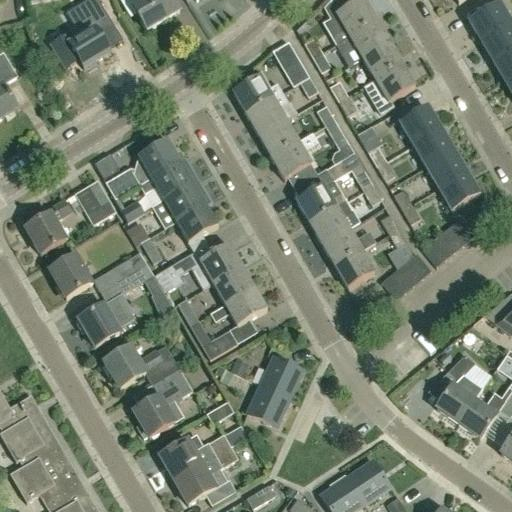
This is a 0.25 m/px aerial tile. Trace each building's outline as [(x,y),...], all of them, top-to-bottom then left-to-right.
[(95,0),(80,10),(69,16),(76,29),(73,31),(80,42),(70,48),(66,41),(50,51),(61,70),(76,61),(82,72),(108,57),(94,35),(110,25),(95,0)] [(130,19),(135,16),(146,35),(179,16),(169,0),(145,0),(143,2),(142,0),(126,0),(121,3),(130,19)] [(335,49),(375,25),(362,4),(336,20),(344,34),(330,42),(335,49)] [(481,47),(510,29),(498,8),(468,25),(481,47)] [(355,53),(361,63),(388,47),(375,25),(335,49),(341,60),(355,52),(355,53)] [(494,68),(511,57),(511,31),(510,29),(481,47),(494,68)] [(312,63),(322,57),(313,43),(304,49),(312,63)] [(374,85),(401,69),(388,47),(361,63),(374,85)] [(0,124),(17,114),(2,90),(16,81),(2,57),(0,58),(0,124)] [(322,57),(312,63),(320,78),(331,72),(322,57)] [(507,90),(511,86),(511,57),(494,68),(507,90)] [(300,68),(284,77),(292,92),(299,88),(299,89),(309,83),(300,68)] [(414,92),(401,69),(374,85),(363,91),(379,120),(393,112),(390,106),(414,92)] [(245,119),(282,98),(277,89),(270,93),(261,76),(244,86),(246,89),(232,97),(245,119)] [(309,83),(299,89),(307,103),(317,97),(309,83)] [(338,107),(347,101),(339,86),(329,92),(338,107)] [(285,126),(278,113),(287,108),(282,98),(245,119),(258,141),(285,126)] [(347,101),(338,107),(346,121),(356,116),(347,101)] [(324,132),(334,126),(325,111),(315,116),(324,132)] [(413,150),(439,134),(426,112),(399,128),(413,150)] [(297,148),(297,147),(285,126),(258,141),(271,163),(297,148)] [(334,126),(324,132),(338,155),(348,150),(334,126)] [(358,138),(368,154),(380,147),(370,130),(358,138)] [(425,172),(452,156),(439,134),(413,150),(425,172)] [(311,170),(303,157),(319,148),(313,138),(297,147),(297,148),(271,163),(284,186),(311,170)] [(136,163),(133,174),(130,173),(105,188),(115,204),(138,190),(138,191),(179,166),(166,144),(136,162),(136,163)] [(376,172),(386,166),(377,151),(367,157),(376,172)] [(438,193),(465,177),(452,156),(425,172),(438,193)] [(363,196),(373,190),(354,157),(325,175),(332,187),(351,175),(363,196)] [(185,176),(179,166),(138,191),(143,199),(154,193),(162,206),(192,188),(196,185),(190,176),(187,175),(185,176)] [(386,166),(376,172),(384,187),(394,181),(386,166)] [(465,177),(438,193),(451,216),(478,200),(465,177)] [(95,185),(73,199),(92,229),(114,215),(95,185)] [(162,206),(151,212),(157,223),(168,217),(174,227),(204,209),(205,210),(209,207),(203,198),(200,197),(198,198),(192,188),(162,206)] [(296,206),(308,228),(336,212),(346,206),(341,198),(331,204),(322,190),(296,206)] [(373,190),(363,196),(372,211),(382,205),(373,190)] [(401,216),(411,210),(402,195),(392,200),(401,216)] [(37,226),(24,233),(40,260),(65,245),(53,226),(70,216),(62,205),(35,222),(37,226)] [(136,205),(119,215),(126,227),(136,222),(143,217),(136,205)] [(336,212),(308,228),(321,249),(348,234),(341,221),(351,215),(346,206),(336,212)] [(204,209),(174,227),(187,249),(217,231),(205,210),(204,209)] [(411,210),(401,216),(409,230),(420,224),(411,210)] [(389,219),(379,225),(388,241),(398,235),(389,219)] [(135,247),(149,240),(141,225),(127,232),(135,247)] [(447,232),(462,250),(471,243),(456,225),(447,232)] [(454,257),(462,250),(447,232),(439,239),(454,257)] [(334,271),(361,256),(375,248),(369,238),(355,246),(348,234),(321,249),(334,271)] [(407,265),(413,260),(406,249),(398,235),(388,241),(396,253),(386,258),(396,274),(398,272),(407,265)] [(445,264),(454,257),(439,239),(430,246),(445,264)] [(140,247),(152,268),(162,263),(149,242),(148,242),(140,247)] [(436,272),(445,264),(430,246),(421,253),(436,272)] [(202,294),(211,289),(240,271),(228,249),(198,267),(198,268),(190,273),(202,294)] [(361,256),(334,271),(347,293),(374,278),(361,256)] [(146,269),(141,261),(139,258),(93,286),(100,297),(146,269)] [(407,265),(422,283),(431,276),(416,258),(413,260),(407,265)] [(49,275),(66,304),(90,289),(72,260),(49,275)] [(413,290),(422,283),(407,265),(398,272),(413,290)] [(78,324),(94,352),(119,338),(117,334),(134,325),(120,301),(144,287),(153,281),(146,269),(100,297),(106,308),(78,324)] [(153,281),(159,289),(174,280),(169,271),(153,281)] [(224,311),(254,293),(240,271),(211,289),(223,310),(224,311)] [(404,297),(413,290),(398,272),(396,274),(389,280),(404,297)] [(175,282),(174,280),(159,289),(160,291),(164,298),(179,289),(175,282)] [(395,304),(404,297),(389,280),(381,287),(395,304)] [(214,327),(228,319),(236,333),(267,315),(254,293),(224,311),(223,310),(209,319),(214,327)] [(189,331),(198,326),(185,304),(176,309),(189,331)] [(511,312),(497,328),(511,339),(511,338),(511,312)] [(202,352),(209,364),(237,348),(230,336),(202,352)] [(145,379),(151,390),(179,374),(165,350),(138,367),(129,351),(103,366),(120,395),(145,379)] [(462,380),(474,369),(465,360),(446,379),(456,389),(454,392),(452,391),(437,413),(458,428),(474,406),(475,406),(483,395),(463,381),(462,380)] [(260,391),(289,405),(302,376),(273,363),(260,391)] [(192,396),(179,374),(151,390),(158,402),(133,417),(140,428),(136,430),(143,443),(147,441),(149,443),(173,429),(164,413),(181,404),(180,403),(192,396)] [(227,386),(245,393),(249,383),(231,376),(227,386)] [(498,418),(508,425),(511,419),(511,385),(500,403),(493,398),(483,412),(475,406),(474,406),(458,428),(480,443),(496,422),(496,421),(498,418)] [(276,434),(289,405),(260,391),(246,420),(276,434)] [(45,511),(95,511),(87,499),(84,502),(31,411),(35,409),(30,401),(9,414),(0,398),(0,430),(5,427),(9,435),(0,440),(0,441),(15,468),(26,462),(30,470),(10,481),(26,508),(39,500),(45,511)] [(206,419),(212,429),(233,417),(227,406),(206,419)] [(511,419),(508,425),(511,427),(511,442),(501,458),(511,465),(511,419)] [(174,486),(231,452),(223,439),(208,448),(194,456),(187,445),(159,462),(174,486)] [(215,492),(208,481),(222,473),(237,464),(231,452),(174,486),(189,511),(205,501),(210,510),(235,496),(228,484),(215,492)] [(346,484),(363,509),(389,492),(373,466),(346,484)] [(329,490),(331,494),(320,501),(327,511),(358,511),(363,509),(346,484),(344,480),(329,490)] [(268,490),(246,503),(250,511),(256,511),(274,501),(268,490)]
